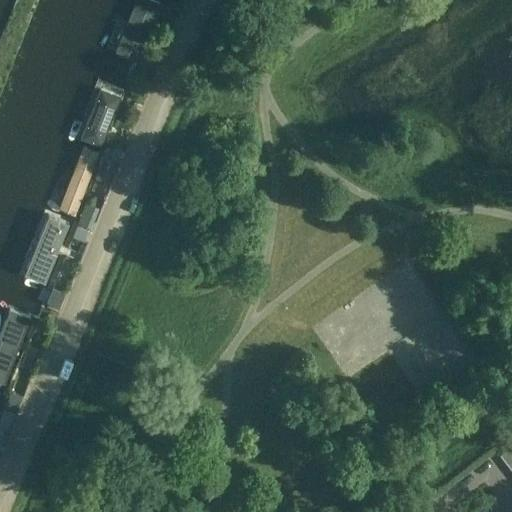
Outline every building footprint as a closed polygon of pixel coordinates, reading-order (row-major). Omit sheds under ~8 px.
[(160,6),(145,0),(135,0),(113,52),(136,62),(160,6)] [(77,140),(104,150),(126,92),(99,82),(77,140)] [(59,208),(78,215),(102,155),(83,147),(59,208)] [(20,279),(45,290),(73,224),(48,213),(20,279)] [(0,332),(0,383),(9,387),(35,320),(9,309),(0,332)] [(511,446),(500,456),(507,464),(511,460),(511,446)]
